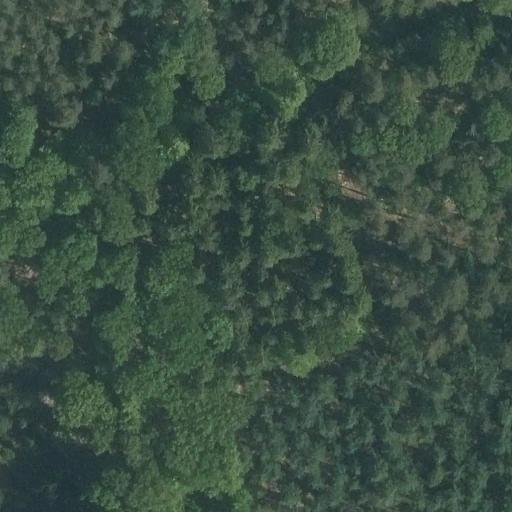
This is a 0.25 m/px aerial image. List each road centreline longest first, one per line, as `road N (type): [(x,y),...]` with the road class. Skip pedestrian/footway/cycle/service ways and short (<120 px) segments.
road 1 (track): [(271,511),(242,398),(249,374),(365,329),(377,311),(318,45)]
road 2 (track): [(318,45),(169,91),(136,0)]
road 3 (track): [(457,0),(318,45)]
